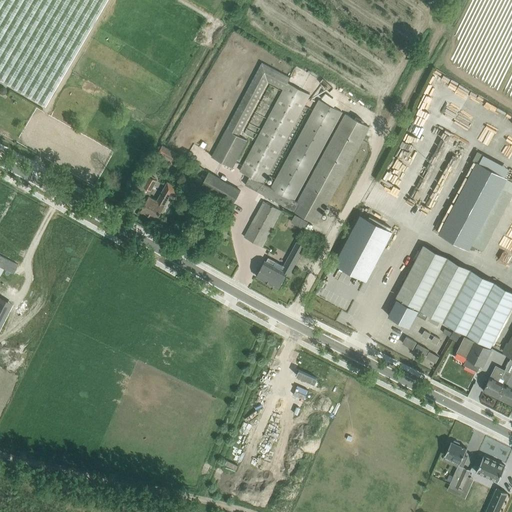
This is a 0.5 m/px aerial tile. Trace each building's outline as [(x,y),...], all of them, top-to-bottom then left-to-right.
[(0,0),(0,78),(45,105),(106,0),(0,0)] [(288,83),(291,78),(262,63),(211,157),(223,163),(233,169),(248,141),(239,136),(268,82),(283,90),(239,170),(250,176),(245,185),(293,211),(305,217),(317,223),(369,127),(360,122),(346,114),(297,203),(294,201),(342,112),(321,100),(272,188),(262,182),(310,94),(288,83)] [(176,153),(167,148),(162,145),(158,152),(172,160),(176,153)] [(507,178),(502,175),(478,162),(439,234),(469,250),(470,248),(507,178)] [(432,209),(450,170),(438,164),(433,175),(427,172),(414,201),(432,209)] [(209,172),(201,188),(233,205),(241,190),(209,172)] [(143,188),(148,191),(151,192),(157,181),(149,176),(143,188)] [(176,197),(180,189),(167,182),(164,188),(157,201),(149,196),(146,202),(141,210),(156,219),(161,210),(164,212),(167,207),(164,205),(171,194),(176,197)] [(267,237),(281,213),(263,203),(249,228),(244,237),(262,246),(267,237)] [(305,227),(308,220),(296,215),(292,222),(305,227)] [(361,216),(336,263),(366,279),(391,231),(361,216)] [(301,252),(305,245),(297,241),(281,270),(279,269),(264,261),(256,276),(271,284),(279,288),(287,273),(289,275),(298,258),(301,259),(304,254),(301,252)] [(419,307),(491,345),(511,304),(511,292),(423,246),(397,296),(399,297),(419,307)] [(410,327),(418,310),(419,307),(399,297),(397,299),(388,315),(410,327)] [(459,341),(461,334),(454,331),(451,337),(459,341)] [(464,339),(457,353),(467,358),(464,365),(477,371),(480,364),(483,365),(488,357),(491,349),(475,341),(474,344),(464,339)] [(414,347),(439,362),(442,356),(417,341),(414,347)] [(503,366),(507,368),(511,358),(507,356),(503,366)] [(511,373),(507,372),(496,366),(490,376),(488,381),(483,390),(498,398),(499,398),(511,373)] [(511,371),(511,373),(499,398),(511,404),(511,371)] [(445,455),(460,461),(450,483),(462,488),(470,469),(463,466),(468,456),(464,455),(467,448),(459,445),(460,444),(459,443),(454,440),(453,441),(453,442),(451,441),(445,455)] [(483,455),(476,472),(498,482),(505,465),(483,455)] [(496,488),(485,511),(498,511),(507,492),(496,488)]
